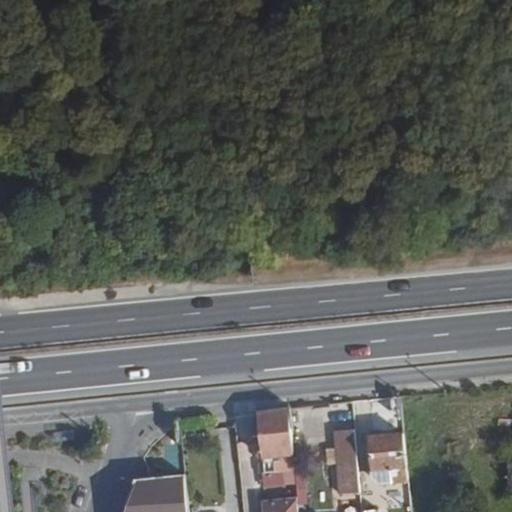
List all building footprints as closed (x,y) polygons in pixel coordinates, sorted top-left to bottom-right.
[(258,410),(264,461),(282,459),(281,453),(295,452),(290,407),(258,410)] [(335,430),(340,480),(341,492),(362,490),(361,478),(356,428),(335,430)] [(391,469),(392,482),(393,484),(410,482),(405,432),(369,435),(372,471),(374,471),(391,469)] [(381,483),(392,482),(391,469),(374,471),(374,477),(381,483)] [(189,511),(186,474),(138,479),(126,511),(189,511)] [(301,511),(299,497),(267,501),(268,511),(301,511)]
